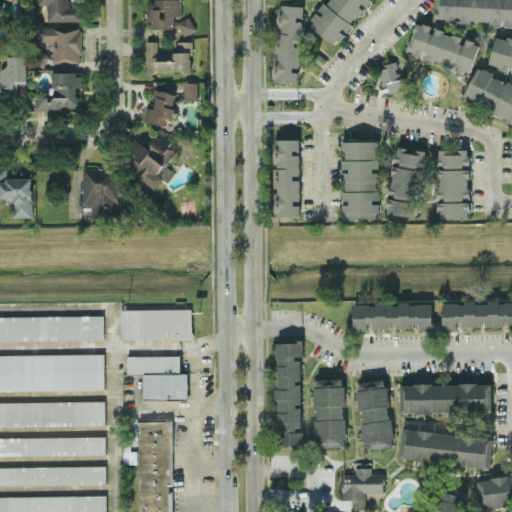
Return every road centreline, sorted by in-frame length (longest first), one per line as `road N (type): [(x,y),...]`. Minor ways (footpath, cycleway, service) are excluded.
road 1 (secondary): [(255,511),(249,0)]
road 2 (secondary): [(220,0),(225,511)]
road 3 (residential): [(110,121),(120,97),(117,0)]
